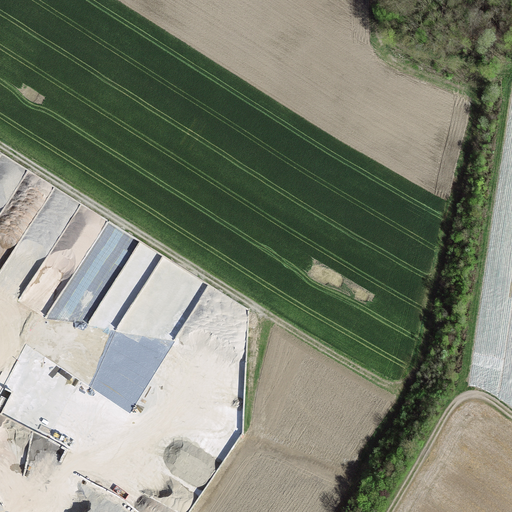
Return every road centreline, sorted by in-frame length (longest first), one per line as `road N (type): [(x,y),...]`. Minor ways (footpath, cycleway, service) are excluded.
road 1 (track): [(511,417),(477,396),(464,398),(391,511)]
road 2 (track): [(374,0),(377,42),(511,85)]
